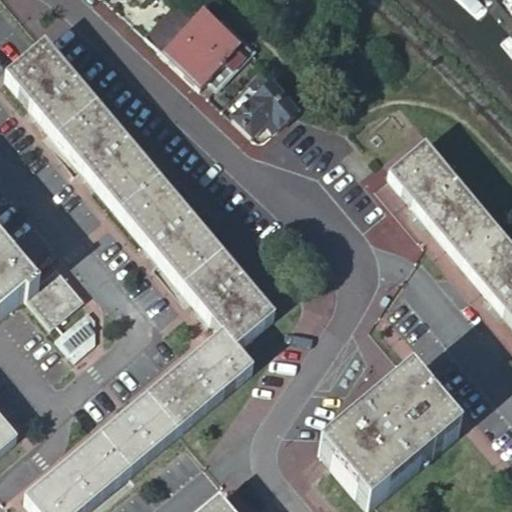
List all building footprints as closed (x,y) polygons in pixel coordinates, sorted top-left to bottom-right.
[(178,2),(141,39),(156,53),(192,16),(178,2)] [(192,16),(156,53),(199,93),(207,85),(216,93),(244,63),(250,57),(218,26),(211,33),(192,16)] [(272,323),(66,80),(41,50),(2,83),(219,340),(233,356),(272,323)] [(268,138),(295,117),(280,99),(271,89),(262,81),(256,75),(245,86),(252,92),(259,90),(263,94),(254,102),(250,98),(245,102),(249,106),(231,123),(250,141),(261,131),(268,138)] [(458,268),(490,232),(423,153),(386,184),(458,268)] [(511,258),(490,232),(458,268),(511,332),(511,258)] [(0,319),(21,302),(47,334),(80,306),(54,274),(33,291),(0,252),(0,319)] [(87,511),(249,375),(233,356),(219,340),(22,506),(26,511),(87,511)] [(318,458),(328,470),(361,511),(371,511),(457,441),(409,381),(318,458)] [(0,426),(0,454),(14,443),(0,426)]
